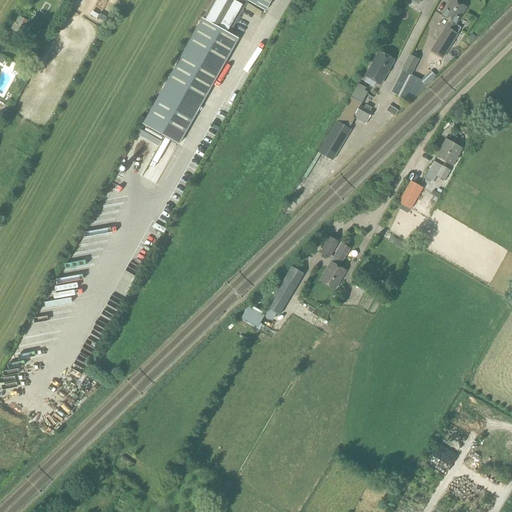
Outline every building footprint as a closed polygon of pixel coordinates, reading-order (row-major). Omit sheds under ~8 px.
[(178,144),(238,38),(229,33),(246,2),(264,11),(269,0),(212,0),(202,18),(144,123),(178,144)] [(443,58),(461,27),(455,24),(465,7),(453,0),(451,0),(442,16),(449,20),(431,51),(443,58)] [(99,26),(104,16),(97,12),(92,22),(99,26)] [(22,35),(30,22),(19,16),(11,29),(22,35)] [(388,60),(376,53),(366,70),(379,77),(388,60)] [(411,75),(419,59),(410,54),(391,93),(398,97),(410,74),(411,75)] [(426,85),(427,84),(436,76),(431,71),(422,80),(426,85)] [(339,120),(351,127),(355,118),(366,124),(372,112),(370,111),(371,108),(365,105),(364,107),(360,105),(367,91),(365,90),(367,88),(359,84),(339,120)] [(389,109),(386,115),(395,119),(397,113),(389,109)] [(336,122),(318,153),(332,161),(351,130),(336,122)] [(141,129),(137,135),(158,147),(162,141),(141,129)] [(452,166),(462,148),(445,140),(436,156),(452,166)] [(434,161),(426,176),(434,181),(437,176),(442,166),(434,161)] [(445,180),(450,170),(442,166),(437,176),(445,180)] [(410,210),(423,188),(412,181),(399,203),(410,210)] [(157,237),(153,237),(153,235),(146,236),(148,245),(158,243),(157,237)] [(328,257),(338,242),(329,237),(320,252),(328,257)] [(97,240),(83,243),(88,262),(105,257),(103,251),(100,252),(97,240)] [(334,289),(345,271),(338,267),(348,249),(341,245),(320,281),(334,289)] [(279,314),(302,274),(292,268),(269,308),(279,314)] [(380,284),(374,292),(380,297),(386,288),(380,284)] [(249,308),(242,319),(254,327),(261,315),(249,308)] [(63,407),(62,413),(74,417),(76,411),(63,407)] [(0,423),(0,436),(5,441),(11,432),(0,423)] [(25,426),(14,437),(34,458),(45,447),(25,426)] [(21,457),(17,463),(26,469),(30,463),(21,457)]
